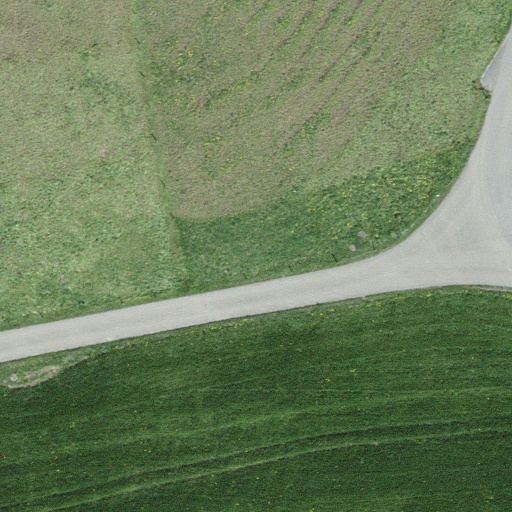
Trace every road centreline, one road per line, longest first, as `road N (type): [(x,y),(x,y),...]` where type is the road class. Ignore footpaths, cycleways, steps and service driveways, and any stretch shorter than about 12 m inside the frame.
road 1 (unclassified): [(0,345),(486,264)]
road 2 (unclassified): [(486,264),(511,95)]
